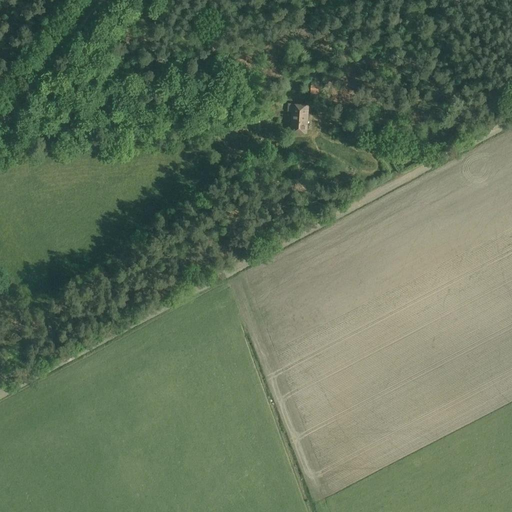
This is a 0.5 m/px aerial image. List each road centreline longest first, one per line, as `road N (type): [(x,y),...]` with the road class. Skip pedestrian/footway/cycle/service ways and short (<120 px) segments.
road 1 (track): [(0,391),(511,118)]
road 2 (track): [(91,0),(0,108)]
